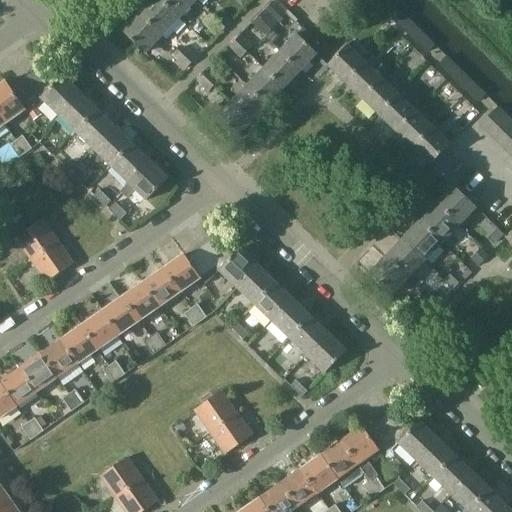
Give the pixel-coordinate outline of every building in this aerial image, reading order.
[(179,19),(159,0),(149,0),(137,13),(162,37),(179,19)] [(196,1),(194,0),(159,0),(179,19),(196,1)] [(279,0),(273,0),(253,22),(275,42),(298,16),(279,0)] [(409,21),(396,9),(388,16),(401,29),(409,21)] [(219,12),(214,18),(225,29),(230,23),(219,12)] [(162,37),(137,13),(120,30),(145,54),(162,37)] [(225,29),(214,18),(208,23),(220,34),(225,29)] [(422,33),(409,21),(401,29),(414,41),(422,33)] [(302,69),(316,55),(309,47),(315,41),(303,29),(283,50),(302,69)] [(434,46),(422,33),(414,41),(427,54),(434,46)] [(242,35),(236,41),(248,52),(253,46),(242,35)] [(248,52),(236,41),(231,46),(242,58),(248,52)] [(347,46),(328,66),(345,83),(364,63),(347,46)] [(186,47),(180,53),(191,64),(197,58),(186,47)] [(285,87),(302,69),(283,50),(265,68),(285,87)] [(191,64),(180,53),(175,59),(186,70),(191,64)] [(460,70),(447,58),(439,66),(452,78),(460,70)] [(364,63),(345,83),(362,99),(382,79),(364,63)] [(268,105),(285,87),(265,68),(248,85),(268,105)] [(40,69),(39,69),(30,76),(44,95),(55,84),(40,69)] [(208,70),(203,75),(214,86),(220,81),(208,70)] [(472,83),(460,70),(452,78),(465,90),(472,83)] [(214,86),(203,75),(198,81),(209,92),(214,86)] [(44,95),(30,76),(20,82),(35,103),(41,98),(44,95)] [(58,116),(80,93),(62,76),(55,84),(44,95),(41,98),(58,116)] [(382,79),(362,99),(379,116),(399,96),(404,90),(397,84),(392,89),(382,79)] [(35,103),(20,82),(11,89),(25,110),(35,103)] [(25,110),(11,89),(6,83),(0,86),(0,116),(5,124),(25,110)] [(485,95),(472,83),(465,90),(478,103),(485,95)] [(251,122),(268,105),(248,85),(231,103),(251,122)] [(76,133),(98,111),(80,93),(58,116),(76,133)] [(399,96),(379,116),(397,132),(416,112),(399,96)] [(234,140),(251,122),(231,103),(214,121),(234,140)] [(35,106),(27,111),(34,120),(41,115),(35,106)] [(490,135),(507,117),(498,107),(480,125),(490,135)] [(94,150),(115,128),(98,111),(76,133),(94,150)] [(416,112),(397,132),(414,149),(433,129),(416,112)] [(500,144),(511,131),(511,121),(507,117),(490,135),(500,144)] [(111,167),(133,145),(115,128),(94,150),(111,167)] [(433,129),(414,149),(431,165),(450,145),(433,129)] [(510,154),(511,151),(511,131),(500,144),(510,154)] [(23,137),(17,141),(26,154),(32,150),(23,137)] [(26,154),(17,141),(10,146),(19,158),(26,154)] [(129,184),(150,162),(133,145),(111,167),(129,183),(129,184)] [(168,179),(150,162),(129,184),(129,183),(120,192),(128,199),(136,190),(147,201),(168,179)] [(76,167),(71,173),(82,184),(88,178),(76,167)] [(476,208),(454,187),(437,205),(459,226),(476,208)] [(100,190),(94,196),(106,207),(111,201),(100,190)] [(115,203),(109,210),(120,221),(127,214),(115,203)] [(459,226),(437,205),(420,222),(442,243),(459,226)] [(42,220),(16,238),(31,260),(54,244),(45,232),(49,230),(42,220)] [(442,243),(420,222),(403,240),(425,261),(442,243)] [(496,229),(488,239),(495,245),(503,235),(496,229)] [(217,238),(216,239),(207,245),(222,268),(234,255),(217,238)] [(446,253),(449,263),(466,258),(469,267),(486,262),(479,238),(461,244),(462,248),(446,253)] [(425,261),(403,240),(386,257),(408,279),(425,261)] [(62,256),(54,244),(31,260),(47,282),(73,264),(66,254),(62,256)] [(222,268),(207,245),(197,252),(210,271),(216,267),(219,270),(222,268)] [(237,288),(259,266),(241,249),(234,255),(222,268),(219,270),(219,271),(237,288)] [(210,271),(197,252),(187,259),(200,278),(210,271)] [(200,278),(187,259),(184,255),(164,269),(181,292),(200,279),(200,278)] [(408,279),(386,257),(369,275),(391,296),(408,279)] [(255,305),(276,283),(259,266),(237,288),(255,305)] [(216,268),(200,279),(206,285),(219,271),(216,268)] [(181,292),(164,269),(144,283),(160,306),(181,292)] [(160,306),(144,283),(123,297),(140,321),(160,306)] [(293,300),(276,283),(255,305),(272,322),(293,300)] [(140,321),(123,297),(103,312),(119,335),(140,321)] [(311,317),(293,300),(272,322),(290,339),(311,317)] [(198,305),(191,310),(200,322),(207,318),(198,305)] [(200,322),(191,310),(185,314),(194,327),(200,322)] [(119,335),(103,312),(82,326),(99,350),(119,335)] [(307,356),(329,334),(311,317),(290,339),(307,356)] [(231,328),(243,340),(249,334),(237,323),(231,328)] [(99,350),(82,326),(62,340),(78,364),(99,350)] [(157,334),(151,338),(160,351),(166,346),(157,334)] [(346,351),(329,334),(307,356),(325,373),(346,351)] [(160,351),(151,338),(144,343),(153,356),(160,351)] [(78,364),(62,340),(41,355),(58,378),(78,364)] [(58,378),(41,355),(21,369),(37,393),(58,378)] [(116,362),(110,367),(119,379),(125,375),(116,362)] [(119,379),(110,367),(104,371),(112,384),(119,379)] [(37,393),(21,369),(0,383),(17,407),(37,393)] [(291,386),(302,397),(308,391),(296,380),(291,386)] [(0,418),(17,407),(0,383),(0,418)] [(76,390),(69,395),(78,408),(85,403),(76,390)] [(222,392),(194,410),(210,432),(233,416),(225,404),(229,402),(222,392)] [(78,408),(69,395),(63,399),(72,412),(78,408)] [(394,410),(394,411),(384,417),(401,440),(413,428),(394,410)] [(242,428),(233,416),(210,432),(225,454),(252,435),(245,426),(242,428)] [(41,417),(36,421),(43,430),(48,426),(41,417)] [(401,440),(384,417),(375,424),(388,443),(394,439),(398,443),(401,440)] [(35,419),(28,424),(37,436),(44,432),(43,430),(36,421),(35,419)] [(415,460),(436,438),(419,422),(413,428),(401,440),(398,443),(415,460)] [(37,436),(28,424),(22,429),(31,441),(37,436)] [(388,443),(375,424),(365,431),(378,450),(388,443)] [(378,450),(365,431),(362,427),(343,441),(359,464),(366,474),(371,481),(380,494),(385,490),(381,484),(383,482),(379,476),(378,476),(366,459),(379,451),(378,450)] [(433,477),(454,455),(436,438),(415,460),(433,477)] [(359,464),(343,441),(323,455),(339,479),(345,488),(366,474),(359,464)] [(339,479),(323,455),(302,469),(319,493),(339,479)] [(451,494),(472,472),(454,455),(433,477),(451,494)] [(127,458),(100,476),(116,498),(138,482),(130,470),(134,468),(127,458)] [(319,493),(302,469),(282,484),(298,507),(319,493)] [(469,511),(489,489),(472,472),(451,494),(469,511)] [(399,479),(393,485),(405,496),(410,490),(399,479)] [(380,494),(371,481),(363,486),(372,499),(380,494)] [(147,494),(138,482),(116,498),(125,511),(142,511),(157,502),(150,492),(147,494)] [(291,511),(298,507),(282,484),(261,498),(270,511),(291,511)] [(0,507),(10,501),(0,487),(0,507)] [(469,511),(501,511),(507,506),(489,489),(469,511)] [(270,511),(261,498),(241,511),(270,511)] [(0,511),(17,511),(10,501),(0,507),(0,511)] [(432,511),(422,502),(417,508),(421,511),(432,511)]
